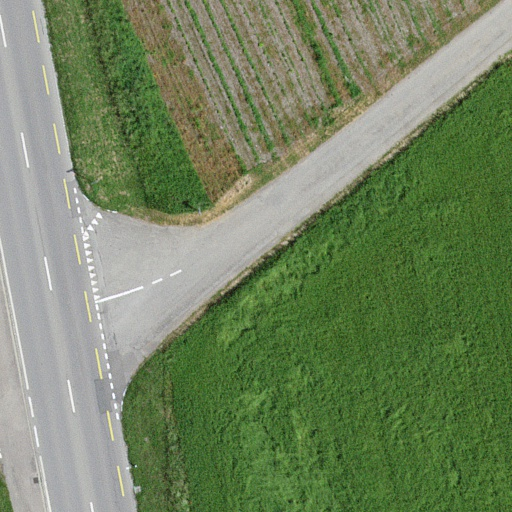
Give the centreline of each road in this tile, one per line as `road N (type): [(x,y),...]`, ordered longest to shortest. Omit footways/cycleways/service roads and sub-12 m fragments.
road 1 (unclassified): [(52,311),(227,250),(511,18)]
road 2 (primary): [(0,32),(52,311)]
road 3 (primary): [(52,311),(90,511)]
